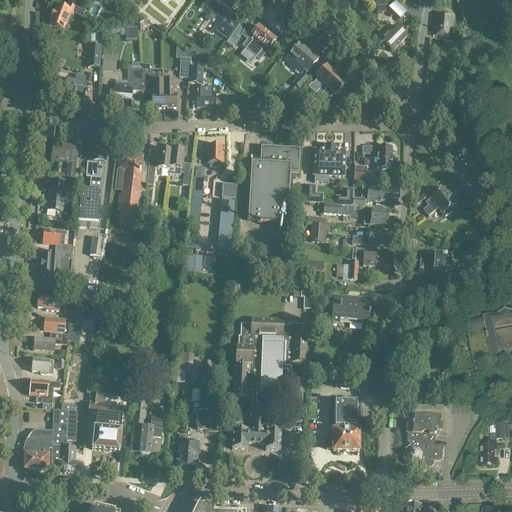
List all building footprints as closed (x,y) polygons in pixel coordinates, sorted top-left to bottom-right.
[(214,0),(213,3),(220,8),(221,8),(224,10),(221,14),(226,18),(223,23),(228,26),(226,30),(232,34),(238,25),(232,21),(236,16),(231,12),(239,0),(214,0)] [(49,27),(50,27),(49,31),(56,34),(58,30),(63,32),(70,15),(73,16),(74,13),(76,7),(68,4),(65,11),(56,8),(54,15),(53,15),(51,20),(49,27)] [(385,4),(375,5),(376,15),(389,13),(392,20),(395,19),(399,22),(407,14),(398,6),(391,9),(389,4),(386,6),(385,4)] [(466,22),(462,8),(456,10),(460,24),(466,22)] [(450,39),(453,17),(436,15),(433,37),(450,39)] [(125,37),(138,36),(137,25),(125,26),(125,37)] [(239,26),(232,37),(238,41),(241,37),(244,33),(244,32),(245,31),(239,26)] [(387,34),(383,38),(384,39),(380,43),(386,49),(386,50),(388,53),(390,52),(392,54),(407,38),(396,27),(388,35),(387,34)] [(244,33),(241,37),(247,42),(242,48),(259,63),(264,56),(267,52),(269,49),(270,50),(272,50),(274,47),(274,45),(273,44),(275,41),(259,28),(251,38),(250,39),(244,33)] [(318,61),(299,44),(288,58),(307,74),(318,61)] [(89,46),(87,69),(100,69),(101,47),(89,46)] [(187,55),(205,69),(211,60),(193,47),(187,55)] [(179,80),(189,80),(190,69),(191,61),(177,50),(180,60),(179,80)] [(123,67),(123,51),(108,52),(108,67),(123,67)] [(164,111),(163,87),(163,79),(163,72),(150,72),(150,67),(141,67),(141,72),(142,91),(151,91),(151,97),(151,111),(164,111)] [(320,100),(325,106),(329,102),(329,101),(333,96),(335,97),(346,86),(327,68),(320,75),(316,80),(317,81),(313,86),(312,85),(308,89),(315,96),(316,95),(319,99),(320,100)] [(203,70),(190,69),(189,80),(189,84),(202,85),(203,70)] [(114,91),(113,91),(112,107),(130,109),(132,92),(131,92),(132,88),(142,89),(142,94),(142,91),(141,72),(131,73),(131,87),(114,86),(114,91)] [(299,91),(308,81),(302,76),(294,85),(299,91)] [(66,87),(59,85),(57,95),(64,96),(64,97),(63,98),(71,100),(75,101),(83,102),(87,86),(85,85),(86,79),(76,77),(75,83),(67,81),(66,87)] [(175,79),(163,79),(163,87),(164,111),(175,111),(175,97),(175,83),(175,79)] [(196,111),(215,110),(214,97),(219,97),(219,88),(196,88),(196,97),(196,111)] [(154,139),(154,132),(144,132),(144,140),(154,139)] [(313,178),(329,178),(331,144),(326,145),(325,153),(315,153),(315,152),(314,152),(313,178)] [(335,145),(331,144),(329,178),(343,179),(345,154),(344,153),(344,154),(334,153),(335,145)] [(72,149),(70,149),(70,147),(64,146),(64,148),(52,147),(51,162),(68,164),(66,178),(75,179),(77,160),(78,150),(72,149)] [(221,148),(220,148),(220,147),(215,147),(215,148),(209,148),(208,157),(207,157),(207,166),(210,166),(210,170),(221,170),(221,164),(223,164),(223,155),(221,155),(221,148)] [(92,148),(91,164),(87,163),(86,179),(99,180),(99,173),(102,173),(103,165),(104,165),(105,150),(106,150),(106,149),(92,148)] [(287,224),(290,175),(298,175),(299,151),(261,149),(260,164),(251,164),(247,222),(287,224)] [(392,151),(377,150),(377,171),(391,171),(392,151)] [(171,153),(159,152),(157,170),(169,172),(170,169),(172,151),(171,151),(171,153)] [(169,176),(181,178),(183,152),(172,151),(170,169),(169,172),(169,176)] [(120,156),(116,191),(123,192),(123,197),(119,196),(118,211),(121,212),(120,226),(135,228),(142,158),(120,156)] [(367,167),(355,167),(354,182),(373,184),(373,171),(367,171),(367,167)] [(197,254),(204,180),(201,179),(193,179),(186,253),(197,254)] [(62,213),(63,205),(68,205),(69,199),(64,199),(65,190),(70,190),(70,184),(50,182),(47,212),(63,213),(62,213)] [(236,186),(223,185),(222,199),(235,201),(236,186)] [(314,189),(306,188),(306,204),(321,205),(322,197),(314,196),(314,189)] [(362,188),(361,200),(365,200),(365,202),(367,202),(367,201),(372,202),(372,203),(388,204),(389,192),(373,191),(373,192),(369,191),(370,188),(362,188)] [(429,206),(423,211),(428,217),(438,210),(444,219),(451,214),(448,210),(454,205),(443,190),(427,202),(429,206)] [(98,224),(101,192),(80,191),(78,223),(78,228),(97,230),(98,224)] [(335,207),(351,208),(352,192),(344,192),(344,200),(336,199),(335,207)] [(417,206),(427,197),(424,194),(417,199),(418,200),(414,203),(417,206)] [(361,200),(353,199),(352,208),(364,209),(365,202),(365,200),(361,200)] [(235,202),(222,201),(217,251),(231,252),(235,202)] [(323,216),(356,219),(357,210),(324,207),(323,216)] [(371,212),(365,212),(364,226),(386,228),(387,215),(379,214),(379,213),(371,212)] [(312,226),(310,244),(325,245),(326,231),(330,232),(330,227),(312,226)] [(44,232),(44,238),(42,239),(42,242),(43,244),(43,246),(61,247),(61,255),(71,256),(72,248),(63,247),(64,237),(65,237),(66,234),(58,233),(57,232),(54,232),(53,233),(44,232)] [(384,247),(385,234),(363,232),(362,240),(352,239),(351,246),(375,249),(376,247),(384,247)] [(101,259),(103,241),(92,240),(89,257),(101,259)] [(375,269),(375,267),(382,268),(383,256),(372,255),(372,252),(355,251),(354,261),(363,261),(362,268),(375,269)] [(43,253),(43,258),(42,258),(40,275),(42,275),(41,284),(57,286),(59,263),(60,263),(60,255),(43,253)] [(449,274),(451,257),(434,255),(433,256),(428,255),(427,263),(433,263),(432,273),(449,274)] [(303,271),(320,273),(322,273),(323,265),(304,263),(303,271)] [(344,267),(343,281),(357,282),(358,263),(350,263),(350,268),(344,267)] [(293,267),(270,265),(270,278),(292,279),(293,267)] [(431,294),(433,275),(412,274),(411,282),(414,282),(413,292),(431,294)] [(304,299),(303,311),(311,311),(312,294),(301,294),(301,299),(304,299)] [(371,326),(371,308),(371,300),(352,298),(334,296),(331,322),(371,326)] [(38,297),(37,310),(46,311),(46,313),(53,313),(58,313),(59,299),(54,299),(54,298),(38,297)] [(139,327),(141,314),(126,312),(124,325),(139,327)] [(511,314),(466,323),(475,371),(511,363),(511,314)] [(44,333),(64,334),(65,322),(45,321),(44,333)] [(265,392),(265,388),(285,389),(285,393),(299,393),(300,381),(303,382),(304,366),(306,366),(307,337),(303,337),(304,327),(289,326),(289,328),(283,328),(284,322),(251,321),(251,327),(241,326),(240,338),(238,338),(238,350),(236,350),(235,366),(233,366),(232,398),(248,399),(249,397),(252,397),(252,409),(250,409),(249,433),(233,432),(232,451),(247,452),(248,446),(266,447),(266,452),(280,453),(281,434),(281,429),(266,429),(267,409),(256,409),(257,391),(265,392)] [(440,344),(441,328),(419,326),(418,336),(418,335),(423,336),(422,342),(440,344)] [(35,340),(34,352),(54,353),(54,347),(61,347),(61,343),(67,343),(68,337),(50,336),(50,341),(35,340)] [(48,377),(53,377),(54,363),(33,361),(32,374),(41,375),(41,377),(48,377)] [(202,366),(200,386),(215,388),(215,382),(212,382),(214,367),(202,366)] [(473,370),(464,372),(469,392),(478,390),(473,370)] [(31,382),(30,398),(37,398),(37,405),(52,406),(54,391),(60,391),(60,385),(31,382)] [(419,404),(420,386),(408,385),(407,403),(419,404)] [(197,432),(217,434),(219,410),(213,409),(214,393),(201,392),(197,432)] [(88,415),(104,417),(105,407),(99,406),(101,395),(91,394),(88,415)] [(139,457),(141,459),(146,460),(149,458),(149,457),(158,458),(161,435),(160,435),(162,421),(151,420),(150,433),(144,432),(147,401),(135,399),(131,432),(133,433),(130,455),(139,456),(139,457)] [(326,451),(332,451),(332,453),(335,453),(336,454),(337,454),(339,454),(340,453),(351,453),(352,454),(353,454),(354,454),(356,453),(358,453),(358,432),(348,432),(348,428),(356,428),(356,403),(334,404),(334,428),(343,428),(343,432),(333,432),(333,441),(326,441),(326,451)] [(63,421),(68,421),(69,413),(53,413),(52,434),(52,449),(67,449),(67,443),(68,425),(63,425),(63,421)] [(71,443),(76,444),(77,414),(69,413),(68,421),(63,421),(63,425),(68,425),(67,443),(71,443)] [(243,426),(244,415),(235,414),(235,425),(243,426)] [(403,455),(403,461),(408,467),(417,468),(421,473),(427,468),(428,469),(431,469),(433,467),(433,464),(442,463),(443,447),(434,447),(435,440),(436,440),(437,421),(429,421),(430,418),(407,417),(405,435),(407,436),(406,444),(408,446),(407,448),(403,451),(403,455)] [(119,454),(120,453),(119,453),(121,434),(122,433),(120,433),(109,432),(109,423),(95,422),(94,430),(93,431),(94,431),(92,450),(91,452),(93,452),(93,451),(118,454),(119,454)] [(36,435),(25,448),(24,471),(47,472),(48,450),(51,450),(52,449),(52,434),(35,432),(34,434),(36,435)] [(197,475),(197,466),(198,457),(200,456),(200,452),(198,450),(199,444),(198,444),(196,443),(192,442),(190,444),(185,443),(185,438),(179,437),(178,443),(176,464),(175,474),(197,476),(197,475)] [(477,463),(477,464),(477,466),(478,467),(479,468),(480,468),(497,468),(496,448),(496,442),(488,442),(488,448),(480,448),(481,461),(480,461),(479,462),(478,462),(477,463)] [(50,472),(57,473),(57,475),(60,475),(60,472),(61,469),(61,468),(61,467),(62,467),(64,467),(64,464),(61,464),(61,459),(66,459),(67,449),(52,449),(51,450),(51,472),(50,472)] [(76,476),(77,466),(77,464),(75,464),(75,450),(71,450),(67,449),(66,459),(61,459),(61,464),(64,464),(64,467),(62,467),(61,467),(61,468),(61,469),(60,472),(60,475),(76,476)] [(17,511),(18,505),(22,506),(23,497),(3,495),(1,511),(17,511)]
